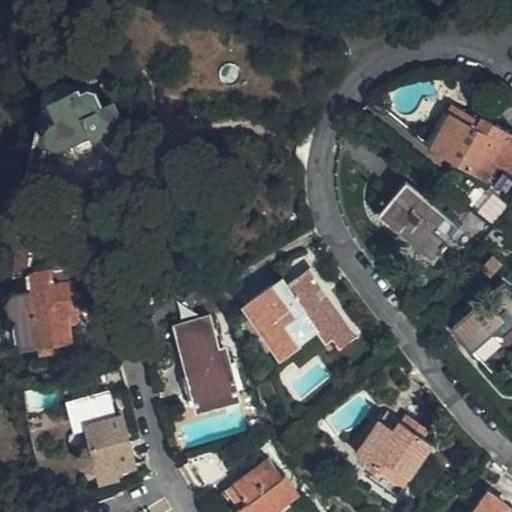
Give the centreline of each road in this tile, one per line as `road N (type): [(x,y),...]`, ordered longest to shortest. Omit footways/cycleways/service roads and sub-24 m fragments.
road 1 (residential): [(511,457),(462,408),(340,241),(322,186),(323,128),(360,65),(468,23)]
road 2 (residential): [(188,511),(163,471),(130,341)]
